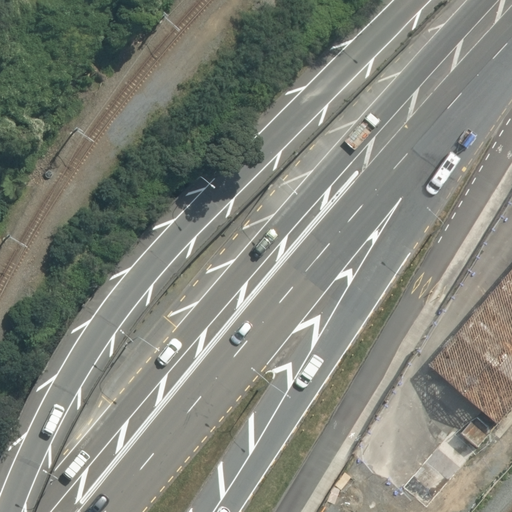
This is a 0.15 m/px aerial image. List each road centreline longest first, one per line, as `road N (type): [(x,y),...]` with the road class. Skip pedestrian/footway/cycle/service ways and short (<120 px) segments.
road 1 (secondary): [(35,511),(303,191),(478,0)]
road 2 (primary): [(7,511),(61,394),(152,260),(411,0)]
road 3 (secondary): [(511,43),(291,288),(107,511)]
road 4 (primary): [(511,65),(217,511)]
